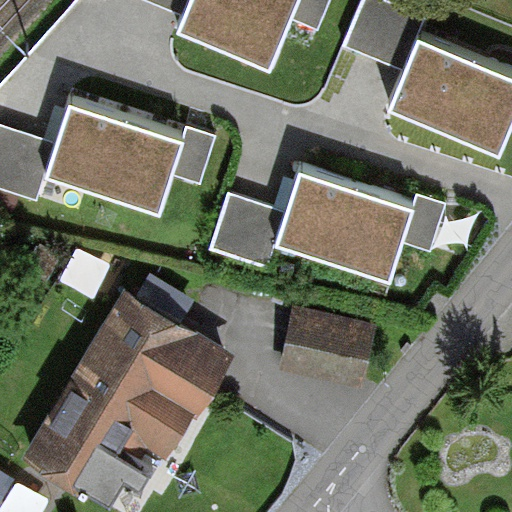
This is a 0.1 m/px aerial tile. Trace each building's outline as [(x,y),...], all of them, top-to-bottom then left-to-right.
[(291,0),(184,0),(174,25),(267,61),(291,0)] [(511,103),(511,72),(414,33),(385,105),(494,149),(511,103)] [(171,133),(66,98),(43,166),(148,202),(171,133)] [(208,182),(225,137),(202,129),(186,175),(208,182)] [(410,201),(297,163),(273,236),(386,273),(410,201)] [(243,344),(147,283),(43,447),(139,507),(243,344)] [(0,352),(8,351),(0,301),(0,352)] [(395,320),(307,305),(298,365),(385,379),(395,320)] [(0,464),(0,505),(11,511),(25,511),(40,489),(0,464)]
